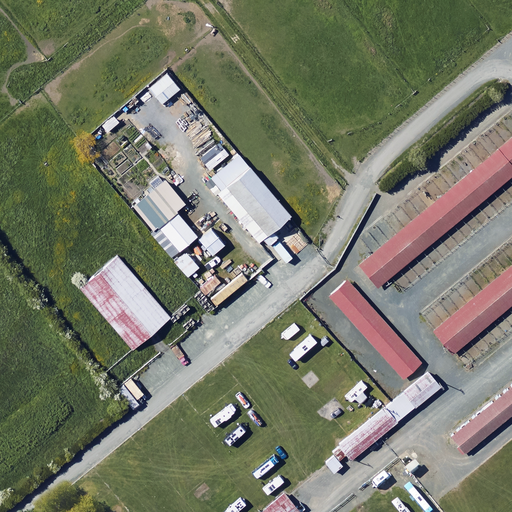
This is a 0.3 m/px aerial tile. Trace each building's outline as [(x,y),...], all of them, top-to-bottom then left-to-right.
[(511,141),(352,270),(371,293),(511,180),(511,141)] [(291,215),(239,154),(211,177),(217,184),(213,188),(245,226),(259,242),(263,239),(268,245),(277,238),(272,232),(291,215)] [(164,178),(132,204),(153,230),(151,232),(171,257),(197,235),(177,210),(185,203),(164,178)] [(201,265),(187,248),(174,260),(187,276),(201,265)] [(170,317),(118,256),(81,288),(133,349),(170,317)] [(511,269),(430,335),(450,359),(511,309),(511,269)] [(328,302),(403,383),(423,366),(347,284),(328,302)] [(437,395),(425,379),(393,405),(339,449),(351,464),(382,439),(437,395)] [(511,388),(451,438),(465,456),(511,418),(511,388)] [(348,461),(339,451),(330,458),(339,468),(348,461)] [(406,466),(412,473),(421,465),(415,458),(406,466)] [(257,511),(300,511),(285,494),(282,491),(257,511)]
